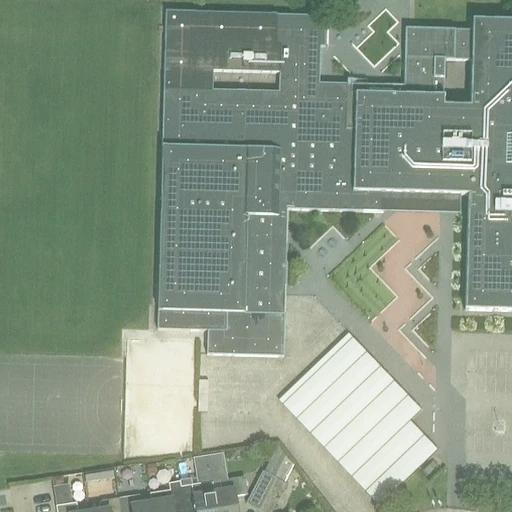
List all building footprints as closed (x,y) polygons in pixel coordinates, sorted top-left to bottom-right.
[(318,83),(319,46),(324,47),(325,16),(275,14),(165,11),(163,91),(157,332),(207,333),(206,357),(283,359),(284,317),(284,315),(287,211),(373,214),(383,214),(383,205),(459,207),(460,207),(467,207),(464,312),(511,313),(511,22),(471,22),(471,32),(405,31),(404,85),(318,83)] [(198,414),(207,414),(208,382),(199,382),(198,414)] [(423,436),(364,492),(379,508),(437,452),(423,436)] [(277,446),(262,474),(246,506),(258,511),(286,458),(277,446)] [(272,511),(294,470),(286,458),(258,511),(272,511)] [(115,481),(114,471),(84,475),(86,485),(115,481)] [(223,493),(213,495),(215,511),(236,511),(235,498),(247,497),(244,479),(221,483),(223,493)] [(172,511),(172,508),(183,506),(181,496),(180,489),(179,484),(168,485),(169,492),(149,495),(151,505),(151,511),(172,511)] [(211,484),(180,489),(181,496),(183,506),(183,511),(192,511),(195,511),(194,511),(215,511),(213,495),(211,484)] [(139,497),(118,501),(120,511),(151,511),(151,505),(140,506),(139,497)] [(99,511),(120,511),(118,501),(107,502),(108,506),(99,508),(99,511)]
